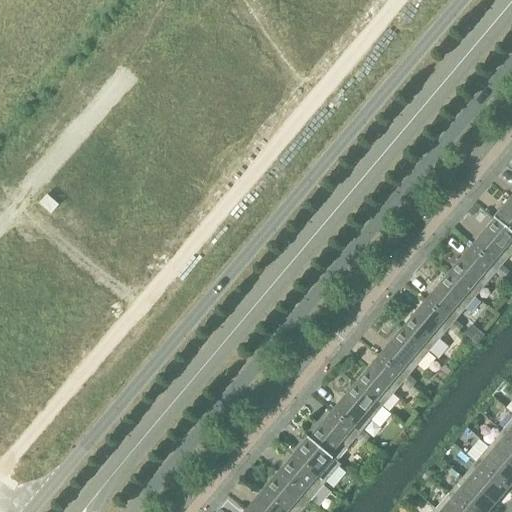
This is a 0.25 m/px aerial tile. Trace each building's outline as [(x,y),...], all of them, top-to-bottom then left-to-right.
[(79,0),(73,0),(60,16),(73,27),(89,8),(79,0)] [(157,0),(154,5),(172,20),(189,0),(157,0)] [(211,0),(189,0),(172,20),(190,36),(217,5),(211,0)] [(308,0),(306,0),(293,16),(324,42),(338,25),(308,0)] [(339,0),(308,0),(338,25),(352,10),(339,0)] [(339,0),(352,10),(359,0),(339,0)] [(44,6),(39,17),(46,21),(51,10),(44,6)] [(293,16),(278,34),(309,60),(324,42),(293,16)] [(206,43),(198,53),(205,58),(212,49),(206,43)] [(133,52),(128,58),(137,66),(142,60),(133,52)] [(198,53),(190,62),(197,67),(205,58),(198,53)] [(142,60),(137,66),(146,74),(151,67),(142,60)] [(251,66),(236,84),(267,110),(282,92),(251,66)] [(178,76),(170,85),(176,91),(184,82),(178,76)] [(236,84),(222,101),(253,127),(267,110),(236,84)] [(170,85),(162,94),(169,100),(176,91),(170,85)] [(222,101),(208,117),(239,143),(253,127),(222,101)] [(150,109),(142,118),(148,124),(156,114),(150,109)] [(191,130),(190,131),(225,160),(239,143),(208,117),(194,133),(191,130)] [(142,118),(134,127),(140,133),(148,124),(142,118)] [(190,131),(176,147),(207,173),(220,158),(224,161),(225,160),(190,131)] [(122,142),(114,151),(120,156),(128,147),(122,142)] [(176,147),(162,163),(193,190),(207,173),(176,147)] [(114,151),(106,160),(112,165),(120,156),(114,151)] [(162,163),(148,180),(179,206),(193,190),(162,163)] [(93,174),(85,184),(92,189),(100,180),(93,174)] [(148,180),(134,196),(169,226),(170,225),(166,222),(179,206),(148,180)] [(85,184),(78,193),(84,198),(92,189),(85,184)] [(47,195),(39,204),(51,215),(59,206),(47,195)] [(137,200),(124,216),(155,242),(169,226),(134,196),(134,197),(137,200)] [(494,219),(495,220),(511,233),(511,202),(509,200),(494,219)] [(59,214),(51,224),(57,229),(65,220),(59,214)] [(124,216),(110,233),(143,260),(143,259),(142,258),(155,242),(124,216)] [(511,233),(495,220),(472,247),(506,276),(510,272),(502,266),(511,254),(511,233)] [(110,233),(95,251),(127,278),(143,260),(110,233)] [(38,238),(31,247),(37,253),(45,244),(38,238)] [(472,247),(449,274),(476,297),(496,274),(503,280),(506,276),(472,247)] [(12,269),(4,278),(10,284),(18,274),(12,269)] [(426,302),(460,331),(463,327),(455,321),(476,297),(449,274),(426,302)] [(73,277),(57,295),(90,322),(105,304),(73,277)] [(4,278),(0,282),(0,290),(3,293),(10,284),(4,278)] [(57,295),(43,311),(74,338),(88,322),(89,323),(90,322),(57,295)] [(429,352),(449,329),(457,335),(460,331),(426,302),(402,329),(429,352)] [(43,311),(29,328),(60,354),(74,338),(43,311)] [(29,328),(15,344),(46,371),(60,354),(29,328)] [(402,329),(379,357),(413,386),(417,382),(409,376),(429,352),(402,329)] [(15,344),(2,361),(33,387),(46,371),(15,344)] [(410,390),(413,386),(379,357),(356,384),(383,407),(403,383),(410,390)] [(2,361),(0,362),(0,387),(19,404),(33,387),(2,361)] [(356,384),(333,412),(367,441),(370,437),(362,431),(383,407),(356,384)] [(0,387),(0,416),(5,420),(19,404),(0,387)] [(333,412),(310,439),(309,439),(336,462),(356,439),(363,445),(367,441),(333,412)] [(511,419),(502,432),(511,440),(511,419)] [(511,440),(502,432),(488,448),(511,467),(511,440)] [(308,438),(292,457),(325,484),(341,465),(336,462),(309,439),(310,439),(308,438)] [(511,467),(488,448),(475,463),(507,490),(511,484),(511,467)] [(292,457),(277,475),(309,502),(317,509),(321,505),(313,498),(325,484),(292,457)] [(475,463),(462,479),(494,506),(507,490),(475,463)] [(301,511),(309,502),(277,475),(261,493),(283,511),(301,511)] [(462,479),(449,494),(469,511),(488,511),(494,506),(462,479)] [(283,511),(261,493),(246,511),(283,511)] [(469,511),(449,494),(436,510),(438,511),(469,511)]
